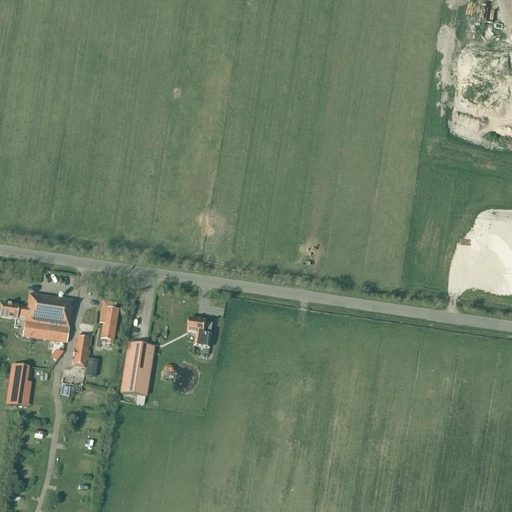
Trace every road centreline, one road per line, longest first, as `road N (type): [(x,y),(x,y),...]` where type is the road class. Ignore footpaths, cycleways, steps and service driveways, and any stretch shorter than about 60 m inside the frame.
road 1 (unclassified): [(511,329),(0,253)]
road 2 (track): [(85,265),(68,366),(57,369),(58,409),(37,511)]
